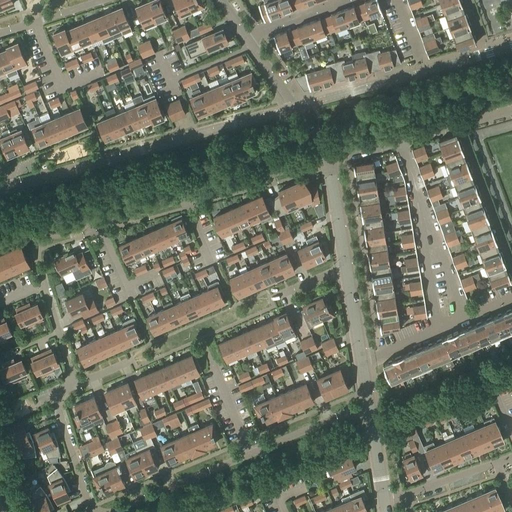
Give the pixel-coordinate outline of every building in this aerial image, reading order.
[(0,0),(0,1),(3,9),(4,10),(9,7),(9,6),(14,4),(12,0),(0,0)] [(159,0),(153,0),(147,3),(155,22),(167,18),(159,0)] [(185,0),(173,0),(180,16),(190,11),(185,0)] [(185,0),(190,11),(203,6),(200,0),(185,0)] [(262,0),(264,4),(259,6),(264,21),(265,21),(264,20),(269,18),(270,19),(282,15),(276,0),(262,0)] [(276,0),(282,15),(293,10),(298,8),(295,0),(276,0)] [(364,3),(359,5),(364,20),(370,18),(370,20),(382,15),(376,0),(370,0),(364,2),(364,3)] [(420,0),(418,0),(408,4),(410,10),(422,5),(420,0)] [(460,0),(453,0),(441,5),(445,16),(462,10),(461,6),(462,6),(461,3),(462,3),(460,0)] [(147,3),(135,8),(144,27),(155,22),(147,3)] [(353,6),(342,11),(348,28),(360,24),(359,22),(364,20),(359,5),(354,7),(353,6)] [(122,7),(112,12),(119,29),(120,29),(122,34),(131,30),(122,7)] [(462,10),(445,16),(449,27),(468,20),(466,14),(465,15),(464,13),(463,13),(462,10)] [(330,16),(325,18),(330,33),(336,31),(337,32),(348,28),(342,11),(330,15),(330,16)] [(112,12),(103,16),(112,38),(122,34),(120,29),(119,29),(112,12)] [(103,16),(93,20),(101,37),(100,37),(103,43),(112,38),(103,16)] [(426,16),(414,20),(417,26),(428,22),(426,16)] [(320,19),(308,23),(314,41),(326,36),(325,34),(330,33),(325,18),(320,19)] [(93,20),(84,24),(91,41),(100,37),(101,37),(93,20)] [(468,20),(449,27),(453,39),(471,32),(469,28),(470,28),(469,26),(470,26),(468,20)] [(210,22),(197,27),(200,34),(212,28),(210,22)] [(428,22),(417,26),(419,32),(431,28),(428,22)] [(297,28),(291,30),(296,45),(302,43),(303,45),(314,41),(308,23),(296,28),(297,28)] [(84,24),(74,28),(82,45),(91,41),(84,24)] [(375,35),(381,33),(378,25),(372,28),(375,35)] [(184,26),(178,28),(183,40),(190,38),(184,26)] [(65,31),(65,32),(72,49),(82,45),(74,28),(65,31)] [(178,28),(172,31),(177,43),(183,40),(178,28)] [(64,29),(53,34),(62,53),(72,49),(65,32),(65,31),(64,29)] [(222,29),(184,45),(189,58),(228,42),(222,29)] [(269,39),(268,40),(272,46),(277,45),(280,53),(292,49),(292,47),(296,45),(291,30),(286,32),(286,31),(274,36),(274,37),(269,39)] [(471,32),(453,39),(457,50),(475,43),(475,42),(476,42),(474,36),(473,36),(472,35),(471,32)] [(435,39),(423,43),(425,49),(437,45),(435,39)] [(149,41),(143,43),(148,55),(154,53),(149,41)] [(18,43),(6,47),(7,50),(8,50),(15,67),(26,62),(18,43)] [(143,43),(137,46),(142,58),(148,55),(143,43)] [(437,45),(425,49),(427,55),(439,50),(437,45)] [(379,50),(370,53),(375,71),(381,69),(381,70),(393,66),(400,64),(395,49),(389,51),(389,50),(380,53),(379,50)] [(8,50),(7,50),(0,52),(0,57),(6,71),(8,76),(17,72),(15,67),(8,50)] [(289,58),(299,55),(297,50),(287,53),(289,58)] [(364,51),(351,55),(353,61),(357,77),(369,73),(375,71),(370,53),(365,54),(364,51)] [(241,55),(229,60),(231,66),(233,65),(234,66),(244,62),(241,55)] [(114,56),(109,58),(114,69),(119,67),(114,56)] [(308,57),(304,59),(305,62),(309,64),(315,62),(312,56),(308,57)] [(435,57),(435,65),(444,65),(444,57),(435,57)] [(109,58),(104,60),(109,71),(114,69),(109,58)] [(76,59),(64,64),(67,70),(79,65),(76,59)] [(125,69),(120,71),(123,78),(123,79),(132,75),(130,70),(141,66),(143,65),(140,59),(128,64),(130,68),(125,69)] [(229,60),(224,62),(227,69),(234,66),(233,65),(231,66),(229,60)] [(344,60),(334,62),(339,81),(345,79),(345,80),(357,77),(353,61),(344,63),(344,60)] [(326,68),(318,70),(322,86),(334,83),(333,82),(339,81),(334,62),(325,65),(326,68)] [(143,73),(141,66),(130,70),(132,75),(133,77),(143,73)] [(306,74),(294,78),(303,91),(310,89),(310,90),(322,86),(318,70),(306,74)] [(251,73),(239,78),(246,96),(254,92),(252,87),(254,87),(252,82),(255,81),(251,73)] [(193,75),(181,81),(184,87),(190,84),(191,88),(197,86),(197,85),(193,75)] [(239,78),(229,82),(237,101),(244,99),(243,97),(246,96),(239,78)] [(35,81),(23,86),(26,93),(38,87),(35,81)] [(229,82),(220,86),(227,104),(230,103),(231,104),(237,101),(229,82)] [(21,94),(17,83),(12,85),(17,96),(21,94)] [(17,96),(12,85),(7,87),(7,88),(5,93),(4,94),(7,100),(11,98),(12,99),(17,96)] [(220,86),(210,90),(218,108),(227,104),(220,86)] [(200,87),(199,88),(209,112),(218,108),(210,90),(203,93),(200,87)] [(196,96),(190,98),(198,116),(209,112),(199,88),(193,90),(196,96)] [(29,94),(24,96),(30,109),(34,107),(32,101),(29,94)] [(132,99),(135,107),(142,124),(152,120),(145,103),(141,95),(132,99)] [(155,98),(145,103),(152,120),(153,123),(164,118),(155,98)] [(169,113),(182,107),(179,100),(165,106),(166,106),(169,113)] [(17,106),(14,101),(0,106),(0,113),(7,111),(10,117),(19,113),(17,106)] [(135,107),(126,111),(133,128),(142,124),(135,107)] [(185,114),(182,107),(169,113),(172,120),(171,120),(172,120),(185,114)] [(79,108),(70,112),(77,130),(87,125),(79,108)] [(7,111),(0,113),(0,120),(10,117),(7,111)] [(126,111),(116,115),(124,132),(133,128),(126,111)] [(70,112),(60,116),(68,134),(77,130),(70,112)] [(48,113),(38,117),(49,141),(58,138),(51,120),(48,113)] [(116,115),(107,119),(114,136),(124,132),(116,115)] [(36,120),(27,123),(30,130),(32,129),(39,146),(49,141),(38,117),(38,116),(35,117),(36,120)] [(60,116),(51,120),(58,138),(68,134),(60,116)] [(107,119),(97,123),(105,140),(114,136),(107,119)] [(16,129),(9,132),(10,135),(18,153),(29,148),(21,130),(17,132),(16,129)] [(3,138),(0,138),(0,140),(7,157),(18,153),(10,135),(9,131),(1,134),(3,138)] [(455,135),(438,141),(439,145),(442,153),(461,145),(459,140),(458,140),(457,138),(456,136),(455,135)] [(461,145),(442,153),(445,160),(446,164),(464,157),(462,154),(463,154),(462,151),(463,151),(461,145)] [(423,146),(412,151),(416,162),(428,158),(423,146)] [(446,164),(444,165),(448,176),(470,168),(468,162),(466,163),(466,161),(465,161),(464,157),(446,164)] [(353,166),(352,166),(353,172),(354,172),(355,173),(356,177),(374,174),(373,170),(374,170),(372,162),(361,163),(360,161),(353,163),(354,164),(353,165),(353,166)] [(397,161),(385,166),(387,172),(399,167),(397,161)] [(430,163),(418,168),(420,174),(432,169),(430,163)] [(387,172),(382,172),(385,179),(389,177),(401,173),(399,167),(387,172)] [(448,176),(446,177),(450,188),(455,186),(472,180),(471,176),(471,174),(472,173),(470,168),(448,176)] [(432,169),(420,174),(422,179),(434,175),(432,169)] [(356,183),(355,183),(356,189),(376,186),(375,177),(374,174),(356,177),(356,180),(356,183)] [(472,180),(455,186),(456,190),(459,198),(478,190),(476,185),(475,185),(474,183),(473,183),(472,180)] [(302,181),(291,186),(299,206),(311,201),(312,205),(319,202),(316,187),(309,190),(309,189),(302,181)] [(299,206),(291,186),(279,191),(281,196),(277,197),(278,198),(272,201),(275,209),(278,215),(299,206)] [(376,186),(356,189),(357,195),(358,194),(359,197),(360,200),(378,197),(377,194),(376,186)] [(405,186),(392,189),(393,195),(406,193),(405,186)] [(438,186),(426,190),(429,196),(440,192),(438,186)] [(478,190),(459,198),(462,205),(463,209),(480,202),(479,199),(480,199),(479,196),(480,196),(478,190)] [(440,192),(429,196),(431,202),(443,198),(440,192)] [(406,193),(393,195),(394,201),(407,199),(406,193)] [(262,196),(252,200),(260,219),(261,223),(272,218),(269,212),(275,209),(272,201),(270,196),(263,199),(262,196)] [(360,206),(359,207),(360,213),(380,209),(379,201),(378,201),(378,197),(360,200),(360,204),(360,206)] [(252,200),(242,205),(250,223),(260,219),(252,200)] [(480,202),(463,209),(464,212),(467,220),(486,213),(484,207),(483,208),(482,206),(480,202)] [(242,205),(233,209),(241,227),(250,223),(242,205)] [(446,208),(435,213),(437,219),(449,214),(446,208)] [(233,209),(224,213),(232,231),(241,227),(233,209)] [(380,209),(360,213),(361,218),(362,218),(362,221),(363,220),(364,224),(382,221),(381,217),(380,209)] [(409,210),(396,212),(397,218),(410,216),(409,210)] [(215,221),(213,222),(215,227),(217,226),(221,235),(232,231),(224,213),(213,217),(215,221)] [(486,213),(467,220),(470,228),(472,231),(489,225),(487,221),(488,221),(487,219),(488,218),(486,213)] [(449,214),(437,219),(439,224),(451,220),(449,214)] [(180,216),(171,220),(172,222),(172,223),(179,238),(184,236),(187,241),(190,239),(188,235),(188,234),(180,216)] [(410,216),(397,218),(398,225),(411,223),(410,216)] [(279,219),(274,221),(279,232),(284,230),(279,219)] [(310,221),(299,226),(302,231),(313,226),(310,221)] [(364,230),(363,230),(364,236),(384,233),(383,225),(382,225),(382,221),(364,224),(364,228),(364,230)] [(181,243),(179,239),(172,223),(163,226),(170,242),(175,240),(178,244),(181,243)] [(489,225),(472,231),(473,235),(475,243),(495,235),(493,230),(491,230),(491,228),(490,228),(489,225)] [(170,242),(163,226),(154,230),(161,246),(163,251),(166,250),(165,245),(170,242)] [(288,229),(283,231),(288,242),(293,240),(288,229)] [(161,246),(154,230),(146,234),(153,250),(155,255),(158,254),(156,248),(161,246)] [(283,231),(277,233),(282,244),(288,242),(283,231)] [(455,231),(443,235),(445,241),(457,237),(455,231)] [(384,233),(364,236),(365,242),(366,242),(366,244),(367,244),(368,248),(386,245),(385,241),(384,233)] [(146,234),(137,238),(144,254),(146,259),(149,257),(147,252),(153,250),(146,234)] [(413,234),(400,236),(401,242),(414,240),(413,234)] [(495,235),(475,243),(478,250),(479,250),(480,254),(497,247),(496,244),(496,241),(497,241),(495,235)] [(457,237),(445,241),(447,247),(459,243),(457,237)] [(137,238),(128,242),(137,263),(140,261),(139,256),(144,254),(137,238)] [(414,240),(401,242),(402,248),(415,246),(414,240)] [(243,241),(237,244),(240,249),(245,247),(243,241)] [(318,241),(308,245),(315,262),(317,261),(318,262),(321,260),(321,259),(325,258),(320,246),(321,246),(320,243),(319,243),(318,241)] [(128,242),(119,246),(126,262),(131,259),(134,264),(137,263),(128,242)] [(237,244),(231,247),(233,252),(240,249),(237,244)] [(308,245),(298,250),(299,252),(298,253),(299,256),(300,255),(305,267),(315,262),(308,245)] [(368,254),(367,254),(368,260),(388,257),(386,248),(386,245),(368,248),(368,252),(368,254)] [(21,246),(12,250),(20,269),(29,265),(28,265),(20,247),(21,247),(21,246)] [(497,247),(480,254),(481,257),(484,265),(503,258),(501,252),(500,253),(499,251),(498,251),(497,247)] [(20,269),(12,250),(3,254),(11,273),(20,269)] [(184,251),(179,253),(181,259),(187,256),(186,254),(184,251)] [(73,252),(55,260),(56,264),(55,265),(58,271),(59,271),(61,275),(72,270),(76,279),(91,272),(82,253),(75,255),(73,252)] [(463,253),(451,258),(453,264),(465,259),(463,253)] [(11,273),(3,254),(0,255),(0,272),(2,277),(11,273)] [(286,254),(276,258),(284,276),(294,272),(286,254)] [(94,266),(98,264),(94,256),(90,258),(94,266)] [(187,257),(182,259),(184,265),(190,262),(187,257)] [(388,257),(368,260),(369,266),(370,266),(370,268),(371,268),(372,271),(390,268),(389,265),(388,257)] [(276,258),(267,262),(275,280),(284,276),(276,258)] [(417,258),(404,260),(405,266),(418,264),(417,258)] [(503,258),(484,265),(487,273),(488,276),(505,270),(504,266),(505,266),(504,264),(505,264),(503,258)] [(465,259),(453,264),(456,269),(467,265),(465,259)] [(267,262),(258,266),(266,284),(275,280),(267,262)] [(418,264),(405,266),(406,272),(419,270),(418,264)] [(258,266),(248,270),(256,288),(266,284),(258,266)] [(209,274),(207,268),(201,271),(203,277),(209,274)] [(372,278),(371,278),(372,284),(392,280),(390,272),(390,268),(372,271),(372,275),(372,278)] [(248,270),(239,274),(247,292),(256,288),(248,270)] [(505,270),(488,276),(489,280),(492,288),(510,281),(510,280),(511,280),(509,274),(508,274),(507,273),(505,270)] [(203,277),(201,271),(195,273),(197,279),(203,277)] [(239,274),(230,279),(237,296),(247,292),(239,274)] [(471,276),(460,280),(462,286),(474,282),(471,276)] [(392,280),(372,284),(373,290),(374,289),(374,292),(375,292),(375,295),(393,292),(393,288),(392,280)] [(218,281),(206,286),(208,290),(216,308),(215,306),(219,304),(220,307),(226,304),(224,301),(221,296),(224,295),(218,281)] [(421,281),(408,283),(409,289),(422,287),(421,281)] [(474,282),(462,286),(464,292),(476,288),(474,282)] [(422,287),(409,289),(410,296),(423,294),(422,287)] [(208,290),(191,298),(199,316),(198,314),(202,312),(203,314),(208,312),(207,310),(210,308),(211,310),(216,308),(208,290)] [(70,300),(68,301),(70,307),(72,306),(75,313),(84,309),(87,315),(101,309),(95,296),(89,299),(85,291),(69,298),(70,300)] [(148,295),(150,300),(156,298),(153,292),(148,295)] [(376,302),(375,302),(375,307),(396,304),(394,296),(393,292),(375,295),(376,299),(375,299),(376,302)] [(189,293),(180,297),(182,302),(190,320),(189,318),(193,316),(194,318),(199,316),(191,298),(189,293)] [(150,300),(148,295),(142,297),(144,303),(150,300)] [(318,296),(312,299),(313,301),(321,319),(334,314),(330,305),(329,305),(328,306),(326,302),(324,303),(322,298),(320,299),(318,296)] [(113,297),(105,301),(108,308),(115,305),(116,304),(114,300),(113,297)] [(321,319),(313,301),(303,306),(304,309),(300,310),(308,329),(313,326),(312,323),(321,319)] [(171,302),(163,306),(164,310),(172,328),(172,325),(175,324),(176,326),(181,324),(173,306),(171,302)] [(182,302),(173,306),(181,324),(180,321),(184,320),(185,322),(190,320),(182,302)] [(17,313),(15,313),(20,324),(26,322),(28,325),(42,319),(40,315),(42,315),(37,304),(30,307),(29,304),(16,310),(17,313)] [(396,304),(375,307),(376,313),(378,313),(378,316),(379,315),(379,319),(397,316),(397,312),(396,304)] [(424,305),(412,307),(413,313),(425,311),(424,305)] [(511,308),(502,313),(511,334),(511,333),(511,308)] [(172,328),(164,310),(155,313),(162,329),(163,329),(166,328),(167,330),(172,328)] [(425,311),(413,313),(414,320),(427,318),(425,311)] [(285,312),(274,317),(275,319),(284,340),(295,336),(285,312)] [(162,329),(155,313),(146,317),(151,329),(152,332),(153,331),(153,333),(156,332),(157,334),(164,331),(163,329),(162,329)] [(502,313),(492,317),(501,338),(511,334),(502,313)] [(380,324),(378,324),(379,330),(380,330),(381,331),(382,337),(389,334),(388,330),(400,328),(398,319),(397,316),(379,319),(380,323),(379,323),(380,324)] [(492,317),(482,322),(491,342),(501,338),(492,317)] [(4,319),(0,320),(0,341),(5,339),(4,336),(11,332),(6,321),(5,322),(4,319)] [(82,319),(71,324),(74,330),(85,325),(82,319)] [(275,319),(266,323),(275,345),(285,341),(284,340),(275,319)] [(135,320),(123,325),(123,327),(124,327),(131,343),(135,341),(136,344),(142,341),(140,338),(140,339),(135,327),(138,326),(135,320)] [(482,322),(472,326),(481,346),(491,342),(482,322)] [(275,345),(266,323),(257,327),(264,345),(266,349),(275,345)] [(85,325),(79,328),(82,333),(88,331),(85,325)] [(463,329),(462,330),(471,351),(481,346),(472,326),(463,330),(463,329)] [(124,327),(123,327),(114,331),(121,347),(122,347),(126,345),(127,348),(132,345),(131,343),(124,327)] [(257,327),(247,331),(255,349),(264,345),(257,327)] [(462,330),(452,334),(461,355),(471,351),(462,330)] [(114,331),(105,336),(112,351),(116,350),(117,352),(123,350),(122,347),(121,347),(114,331)] [(247,331),(238,335),(245,353),(255,349),(247,331)] [(452,334),(443,338),(451,359),(461,355),(452,334)] [(238,335),(228,339),(236,357),(245,353),(238,335)] [(105,336),(96,340),(103,356),(103,355),(107,354),(108,356),(113,354),(112,351),(105,336)] [(312,337),(306,339),(311,352),(317,349),(312,337)] [(333,338),(321,343),(323,349),(336,344),(333,338)] [(451,359),(443,338),(442,338),(442,339),(433,343),(441,363),(443,368),(453,364),(451,359)] [(228,339),(219,343),(226,361),(236,357),(228,339)] [(306,339),(300,342),(305,354),(311,352),(306,339)] [(96,340),(86,344),(93,360),(94,360),(97,358),(98,360),(104,358),(103,355),(103,356),(96,340)] [(433,343),(423,347),(431,368),(441,363),(433,343)] [(86,344),(77,348),(82,359),(81,360),(82,362),(83,362),(84,364),(86,363),(87,365),(95,362),(94,360),(93,360),(86,344)] [(336,344),(323,349),(326,356),(338,350),(336,344)] [(423,347),(413,351),(422,372),(431,368),(423,347)] [(51,350),(31,359),(32,362),(31,362),(36,373),(40,371),(41,375),(53,370),(51,366),(58,363),(53,352),(52,353),(51,350)] [(403,355),(412,376),(422,372),(413,351),(403,355)] [(194,354),(182,359),(189,377),(202,371),(194,354)] [(403,355),(393,359),(402,380),(412,376),(403,355)] [(308,356),(302,359),(307,371),(313,368),(308,356)] [(182,359),(172,363),(180,381),(189,377),(182,359)] [(302,359),(296,361),(301,374),(307,371),(302,359)] [(392,360),(382,364),(384,367),(383,368),(385,381),(389,379),(390,383),(392,382),(393,384),(402,380),(393,359),(392,360)] [(0,360),(0,370),(4,380),(10,378),(12,382),(26,376),(25,372),(26,371),(21,360),(15,363),(13,360),(2,365),(0,360)] [(172,363),(163,367),(170,385),(180,381),(172,363)] [(163,367),(153,371),(161,389),(170,385),(163,367)] [(340,369),(328,374),(336,394),(348,389),(340,369)] [(153,371),(144,375),(151,393),(161,389),(153,371)] [(328,374),(317,379),(325,399),(336,394),(328,374)] [(144,375),(134,380),(142,397),(151,393),(144,375)] [(250,381),(244,383),(247,389),(253,387),(250,381)] [(127,383),(116,387),(124,407),(136,402),(127,383)] [(244,383),(238,386),(241,392),(247,389),(244,383)] [(306,384),(295,388),(303,406),(314,402),(306,384)] [(116,387),(105,392),(113,412),(124,407),(116,387)] [(295,388),(286,392),(293,410),(303,406),(295,388)] [(286,392),(276,396),(284,416),(291,413),(290,411),(293,410),(286,392)] [(276,396),(267,400),(274,418),(277,417),(278,419),(284,416),(276,396)] [(94,397),(83,402),(90,419),(91,419),(93,424),(103,420),(101,414),(94,397)] [(210,398),(197,403),(200,409),(212,404),(210,398)] [(151,410),(161,407),(158,399),(149,402),(151,410)] [(267,400),(254,405),(258,415),(259,414),(258,414),(260,413),(262,417),(264,417),(266,422),(274,418),(267,400)] [(481,400),(475,403),(477,408),(484,405),(481,400)] [(75,415),(74,416),(78,425),(81,424),(82,427),(84,428),(93,424),(91,419),(90,419),(83,402),(74,405),(77,410),(75,411),(77,415),(75,416),(75,415)] [(471,404),(465,407),(467,412),(474,410),(471,404)] [(465,407),(445,415),(447,421),(467,412),(465,407)] [(145,408),(139,411),(138,411),(141,416),(139,418),(137,420),(140,425),(142,427),(145,426),(151,423),(145,408)] [(445,415),(439,418),(441,424),(447,421),(445,415)] [(430,418),(424,421),(426,427),(433,424),(430,418)] [(493,418),(483,422),(485,426),(493,445),(503,441),(499,432),(499,431),(500,431),(498,426),(497,427),(495,421),(493,418)] [(116,420),(111,422),(116,434),(121,432),(116,420)] [(111,422),(105,425),(110,437),(116,434),(111,422)] [(20,423),(10,427),(12,432),(11,432),(19,451),(20,450),(21,452),(27,457),(35,456),(35,461),(36,461),(35,454),(33,446),(31,438),(29,439),(23,427),(22,427),(20,423)] [(151,423),(145,426),(150,438),(157,435),(151,423)] [(188,428),(190,433),(198,453),(205,450),(204,448),(207,447),(199,429),(200,429),(198,423),(188,428)] [(212,424),(200,429),(199,429),(207,447),(215,443),(213,438),(215,438),(213,433),(215,433),(216,433),(212,424)] [(414,425),(408,428),(413,439),(419,436),(414,425)] [(145,426),(142,427),(139,428),(144,441),(150,438),(145,426)] [(463,430),(465,434),(473,454),(483,450),(475,430),(473,426),(463,430)] [(485,426),(475,430),(483,450),(493,445),(485,426)] [(48,427),(35,433),(43,451),(45,451),(45,453),(51,457),(59,457),(59,462),(60,462),(59,454),(58,446),(55,439),(53,440),(48,427)] [(408,429),(394,435),(395,435),(398,442),(398,443),(412,437),(411,436),(411,437),(408,430),(409,429),(408,429)] [(190,433),(180,437),(188,455),(193,453),(194,454),(198,453),(190,433)] [(465,434),(455,438),(463,458),(473,454),(465,434)] [(180,437),(171,441),(179,459),(188,455),(180,437)] [(93,441),(86,444),(89,450),(101,445),(99,438),(93,441)] [(118,438),(111,440),(117,452),(123,450),(118,438)] [(455,438),(445,442),(453,462),(463,458),(455,438)] [(413,439),(407,442),(412,453),(418,450),(413,439)] [(111,440),(105,443),(111,455),(117,452),(111,440)] [(179,459),(171,441),(160,446),(168,464),(179,459)] [(445,442),(435,447),(443,467),(453,462),(445,442)] [(101,445),(89,450),(92,456),(104,451),(101,445)] [(147,446),(136,451),(146,473),(157,468),(149,450),(147,446)] [(435,447),(425,451),(427,456),(426,457),(428,461),(429,461),(433,471),(443,467),(435,447)] [(136,451),(125,456),(127,460),(126,460),(134,478),(146,473),(136,451)] [(413,455),(402,460),(405,466),(404,466),(407,474),(408,473),(410,479),(412,478),(413,480),(420,477),(420,475),(421,474),(413,455)] [(330,464),(326,466),(330,476),(334,474),(335,476),(336,476),(338,481),(339,481),(349,477),(351,476),(349,470),(355,468),(350,456),(330,464)] [(104,466),(104,467),(113,489),(124,485),(114,462),(110,461),(106,463),(104,466)] [(50,483),(49,484),(55,497),(50,499),(52,504),(69,497),(64,485),(67,484),(63,478),(58,471),(53,465),(52,465),(56,469),(50,474),(49,481),(50,483)] [(91,469),(90,470),(97,486),(98,485),(97,485),(99,484),(101,488),(103,488),(105,493),(113,489),(104,467),(92,472),(91,469)] [(34,501),(33,502),(37,511),(51,511),(48,503),(50,502),(48,498),(44,492),(41,488),(36,483),(39,487),(34,492),(33,499),(34,501)] [(499,498),(499,497),(495,488),(485,493),(492,511),(502,511),(505,511),(501,503),(502,502),(500,498),(499,498)] [(363,489),(349,494),(351,500),(351,499),(356,511),(366,511),(367,511),(361,496),(365,494),(363,489)] [(324,493),(313,497),(315,503),(326,498),(324,493)] [(477,496),(475,497),(481,511),(492,511),(485,493),(481,494),(481,493),(476,495),(477,496)] [(304,495),(293,500),(296,506),(307,501),(304,495)] [(467,500),(465,501),(469,511),(481,511),(475,497),(471,498),(467,499),(467,500)] [(356,511),(351,499),(351,500),(343,503),(346,511),(356,511)] [(469,511),(465,501),(455,505),(457,511),(469,511)] [(346,511),(343,503),(334,507),(335,511),(346,511)]
